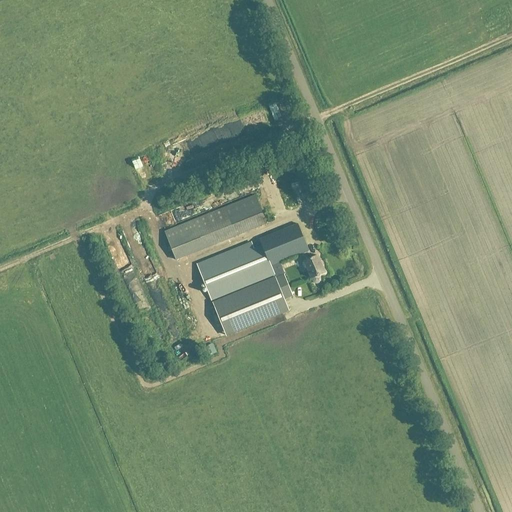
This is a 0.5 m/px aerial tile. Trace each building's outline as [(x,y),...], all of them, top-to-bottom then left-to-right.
[(285,180),(293,200),(305,195),(297,175),(285,180)] [(140,190),(147,185),(144,180),(136,185),(140,190)] [(255,195),(164,232),(176,261),(267,224),(255,195)] [(167,213),(156,217),(161,228),(171,223),(167,213)] [(260,240),(271,266),(302,254),(305,261),(304,261),(311,278),(312,281),(314,283),(315,284),(317,283),(319,282),(319,281),(319,279),(318,275),(324,273),(318,256),(311,258),(308,251),(309,251),(298,224),(259,239),(260,240)] [(312,232),(308,236),(313,242),(317,239),(312,232)] [(260,240),(263,249),(255,252),(252,243),(197,265),(212,303),(275,278),(271,266),(260,240)] [(275,278),(284,300),(292,296),(284,275),(275,278)] [(275,278),(212,303),(225,336),(288,310),(284,300),(275,278)] [(297,281),(291,284),(294,293),(301,290),(297,281)] [(210,356),(215,355),(213,346),(207,347),(210,356)]
